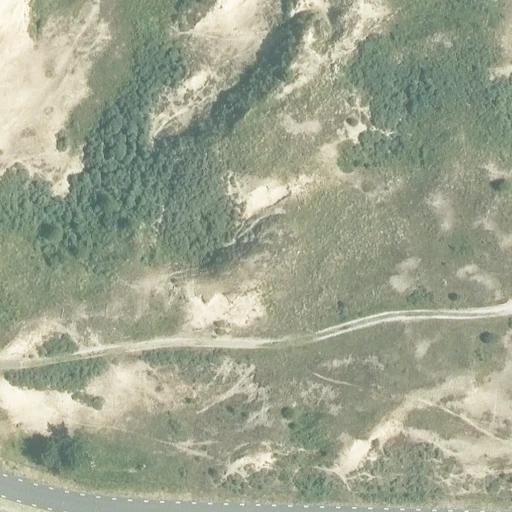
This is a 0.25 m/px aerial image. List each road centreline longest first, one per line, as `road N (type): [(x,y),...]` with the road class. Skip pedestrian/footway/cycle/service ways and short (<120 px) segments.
road 1 (track): [(0,365),(175,343),(295,341),(376,317),(511,307)]
road 2 (unclassified): [(153,511),(81,506),(0,485)]
